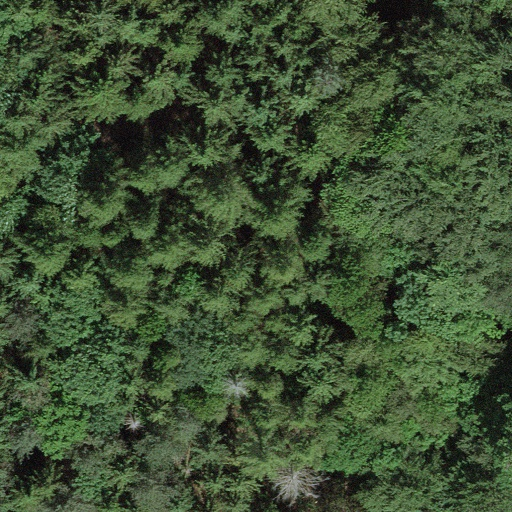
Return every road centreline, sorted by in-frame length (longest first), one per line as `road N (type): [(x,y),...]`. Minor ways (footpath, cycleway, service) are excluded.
road 1 (track): [(343,511),(335,450),(343,340),(338,244),(350,166),(341,0)]
road 2 (track): [(0,193),(69,116),(177,90),(248,98),(350,166)]
